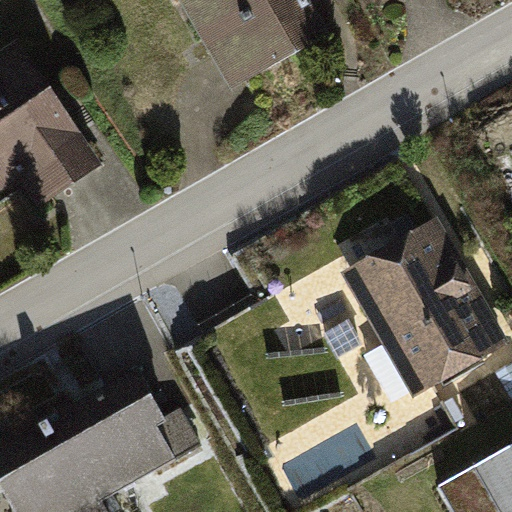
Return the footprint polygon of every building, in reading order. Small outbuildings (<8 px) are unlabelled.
[(171,0),(164,4),(223,109),(328,52),(299,0),(171,0)] [(21,54),(0,67),(0,192),(9,186),(28,215),(98,169),(21,54)] [(434,232),(336,288),(410,416),(509,359),(434,232)] [(122,382),(0,442),(0,494),(8,511),(102,511),(203,462),(181,417),(148,434),(122,382)] [(511,511),(511,447),(441,488),(454,511),(511,511)]
